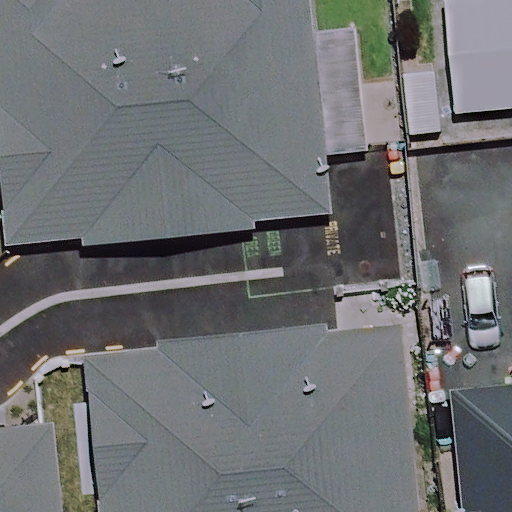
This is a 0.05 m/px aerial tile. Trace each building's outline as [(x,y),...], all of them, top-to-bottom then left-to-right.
[(335,217),(312,0),(0,0),(0,85),(17,249),(335,217)] [(511,108),(511,0),(449,0),(460,113),(511,108)] [(424,511),(410,331),(95,356),(107,511),(424,511)] [(511,511),(511,383),(453,389),(466,511),(511,511)] [(70,511),(66,427),(0,433),(0,511),(70,511)]
